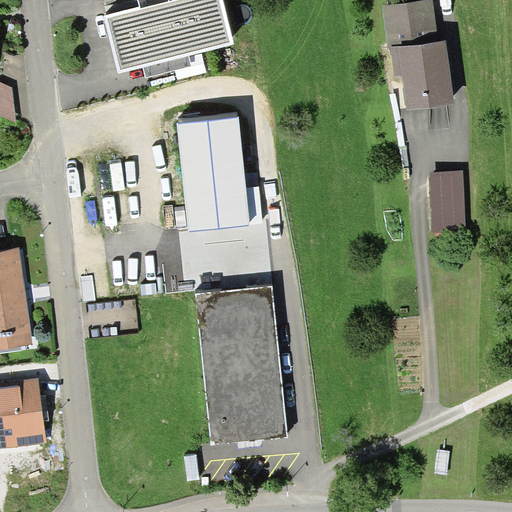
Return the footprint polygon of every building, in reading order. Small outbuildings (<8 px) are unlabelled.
[(225,35),(215,0),(169,0),(107,16),(119,62),(225,35)] [(431,41),(425,1),(385,7),(394,74),(406,73),(408,86),(402,86),(403,97),(409,96),(410,105),(443,100),(435,41),(431,41)] [(8,88),(0,84),(0,114),(12,120),(8,88)] [(240,118),(181,125),(192,229),(252,223),(240,118)] [(432,198),(433,229),(459,227),(457,197),(432,198)] [(15,278),(11,251),(0,252),(0,334),(10,333),(9,331),(22,329),(20,316),(23,316),(21,302),(18,302),(17,292),(20,291),(18,277),(15,278)] [(270,283),(193,291),(208,443),(285,435),(270,283)] [(0,438),(37,434),(32,396),(0,400),(0,438)]
